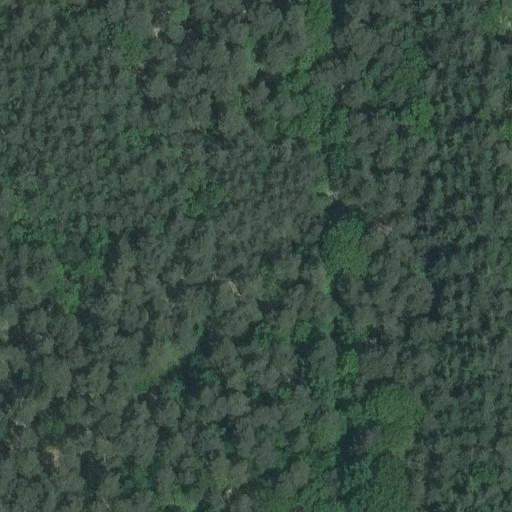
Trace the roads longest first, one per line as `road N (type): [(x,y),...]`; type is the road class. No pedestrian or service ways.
road 1 (track): [(335,461),(329,0)]
road 2 (track): [(0,163),(88,303),(0,405)]
